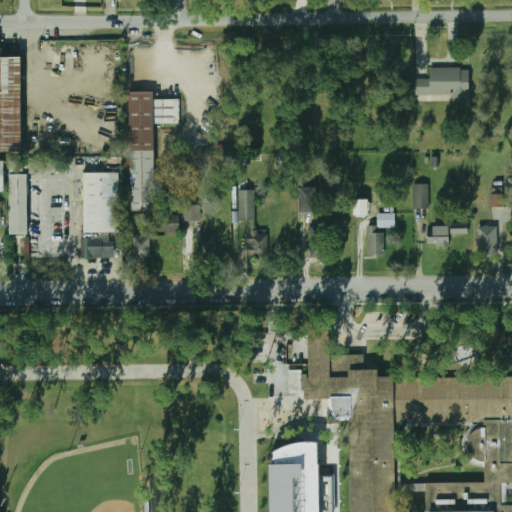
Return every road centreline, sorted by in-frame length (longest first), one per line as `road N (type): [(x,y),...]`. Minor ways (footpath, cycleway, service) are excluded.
road 1 (residential): [(511,14),(0,23)]
road 2 (tertiary): [(511,285),(0,292)]
